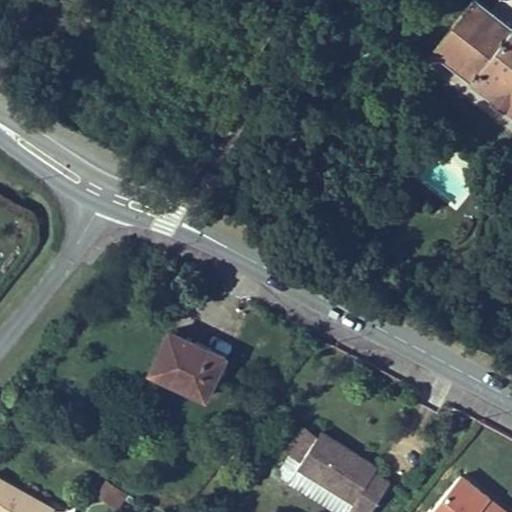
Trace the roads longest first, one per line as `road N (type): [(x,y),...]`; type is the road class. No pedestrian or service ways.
road 1 (primary): [(104,198),(164,219),(511,396)]
road 2 (residential): [(104,198),(84,236),(0,333)]
road 3 (primary): [(0,130),(104,198)]
